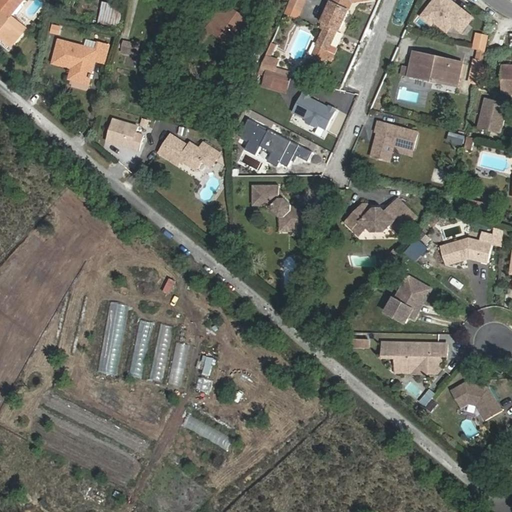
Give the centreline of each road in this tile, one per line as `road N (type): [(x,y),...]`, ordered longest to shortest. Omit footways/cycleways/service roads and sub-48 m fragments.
road 1 (track): [(511,511),(0,82)]
road 2 (residential): [(339,170),(366,99),(359,77),(386,0)]
